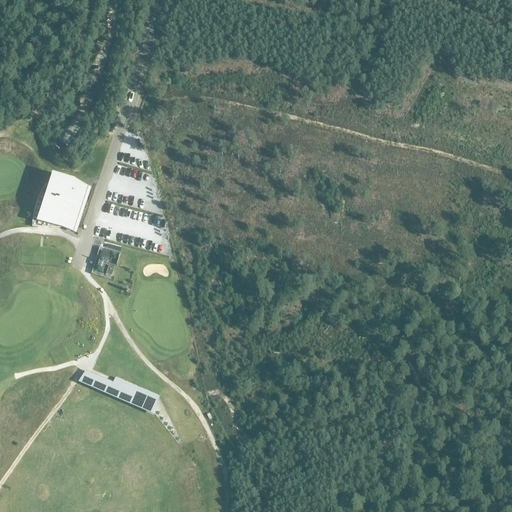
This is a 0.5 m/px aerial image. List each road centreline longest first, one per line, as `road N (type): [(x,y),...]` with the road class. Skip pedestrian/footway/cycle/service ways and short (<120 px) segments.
road 1 (track): [(138,75),(511,175)]
road 2 (track): [(226,511),(202,420),(182,391),(142,359),(76,262)]
road 3 (track): [(106,309),(96,355),(15,376),(0,436)]
